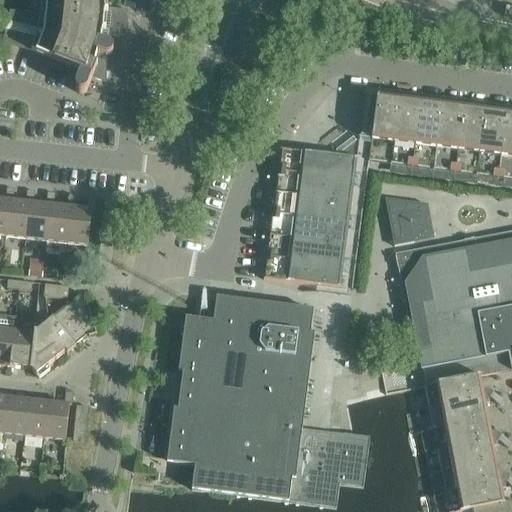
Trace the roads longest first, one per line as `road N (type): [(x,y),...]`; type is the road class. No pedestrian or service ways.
road 1 (residential): [(155,255),(211,267),(227,256),(246,170),(264,136),(321,70),(340,60),(511,82)]
road 2 (unclassified): [(96,511),(139,291),(155,255)]
road 3 (residential): [(181,170),(0,145)]
road 4 (unclassified): [(181,170),(239,0)]
